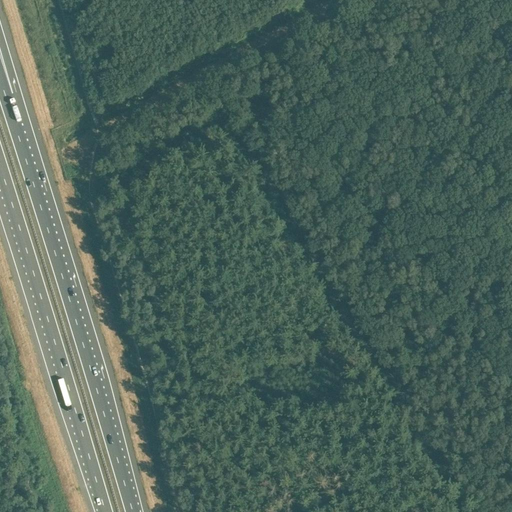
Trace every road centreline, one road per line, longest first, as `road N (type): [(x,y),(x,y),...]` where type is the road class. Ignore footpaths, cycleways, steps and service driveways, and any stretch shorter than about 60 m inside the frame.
road 1 (track): [(98,135),(89,195),(181,511)]
road 2 (motorway): [(132,511),(25,156)]
road 3 (motorway): [(0,166),(105,511)]
road 4 (track): [(341,0),(98,135)]
road 5 (motorway): [(25,156),(0,36)]
